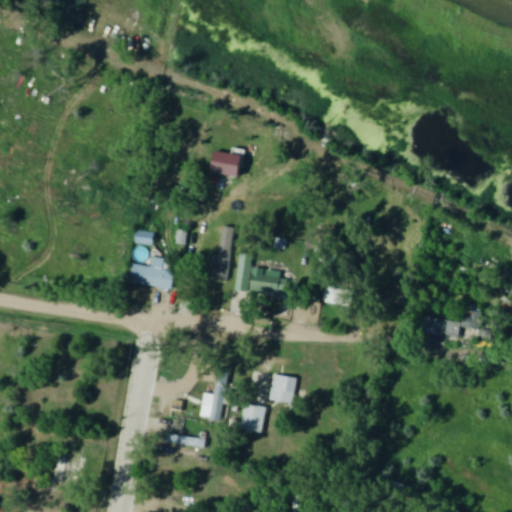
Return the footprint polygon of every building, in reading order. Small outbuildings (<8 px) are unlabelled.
[(235,229),(224,228),(218,281),(229,282),(235,229)] [(254,256),(241,255),(237,292),(250,293),(254,256)] [(177,273),(164,271),(166,260),(155,258),(153,268),(135,265),(131,284),(174,291),(177,273)] [(292,283),(270,276),(263,294),(286,302),(292,283)] [(352,309),(355,292),(328,287),(325,304),(352,309)] [(420,343),(442,346),(444,337),(462,340),(464,323),(423,318),(420,343)] [(249,393),(266,397),(270,377),(254,373),(249,393)] [(296,404),(298,378),(274,376),(273,403),(296,404)] [(266,433),(267,406),(245,406),(244,433),(266,433)] [(79,486),(84,449),(60,446),(55,483),(79,486)]
